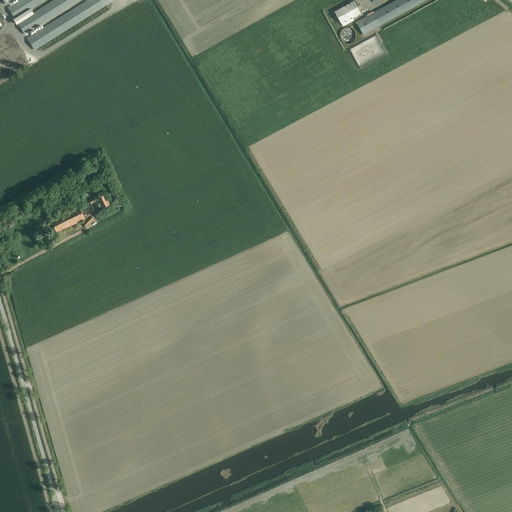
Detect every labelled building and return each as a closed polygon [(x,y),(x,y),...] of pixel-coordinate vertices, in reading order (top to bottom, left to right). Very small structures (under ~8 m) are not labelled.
[(20,0),(8,8),(15,19),(14,20),(16,24),(17,24),(18,23),(25,34),(79,0),(88,0),(27,38),(34,49),(113,0),(20,0)] [(364,35),(425,1),(424,0),(395,0),(356,22),(364,35)] [(354,1),(335,11),(341,23),(342,23),(342,24),(350,20),(352,19),(361,14),(354,1)] [(77,204),(82,202),(77,193),(73,195),(77,204)] [(98,200),(102,208),(109,204),(105,194),(97,198),(96,197),(90,200),(91,203),(98,200)] [(84,217),(94,212),(91,204),(80,209),(79,206),(50,220),(56,232),(85,218),(84,217)]
